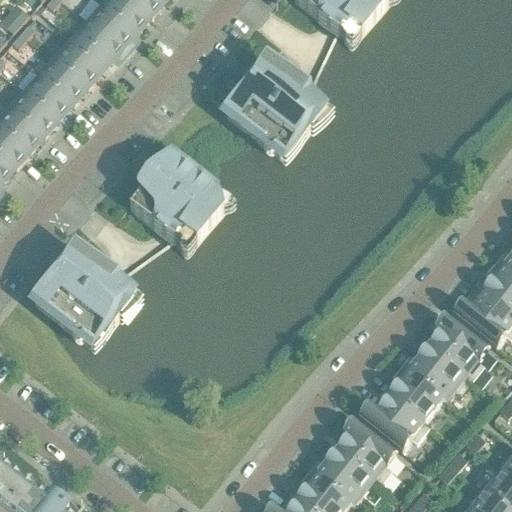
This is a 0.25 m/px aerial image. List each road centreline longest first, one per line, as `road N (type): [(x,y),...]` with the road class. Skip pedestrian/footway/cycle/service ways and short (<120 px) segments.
road 1 (residential): [(233,511),(511,190)]
road 2 (residential): [(0,263),(234,0)]
road 3 (residential): [(0,405),(137,511)]
